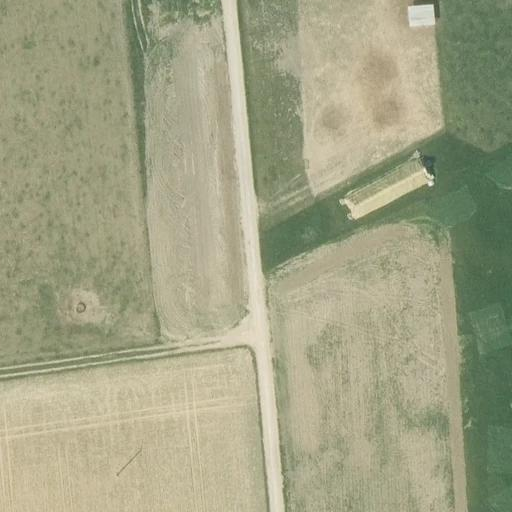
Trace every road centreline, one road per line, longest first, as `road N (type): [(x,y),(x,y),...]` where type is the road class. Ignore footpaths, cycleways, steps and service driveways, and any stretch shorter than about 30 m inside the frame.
road 1 (track): [(227,0),(274,511)]
road 2 (track): [(0,377),(257,336)]
